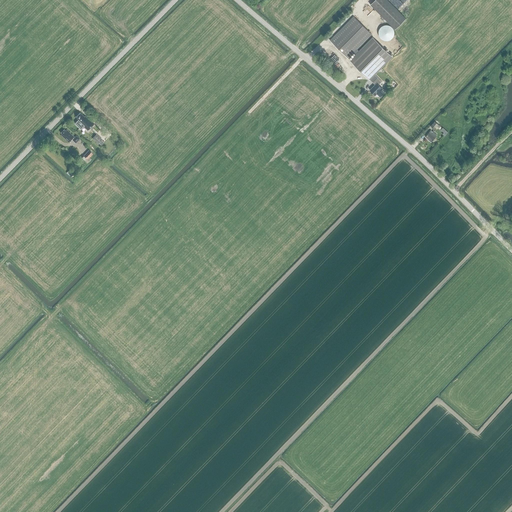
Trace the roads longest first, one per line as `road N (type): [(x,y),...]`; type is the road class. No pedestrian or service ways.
road 1 (tertiary): [(511,247),(406,143),(236,0)]
road 2 (tertiary): [(0,179),(176,0)]
